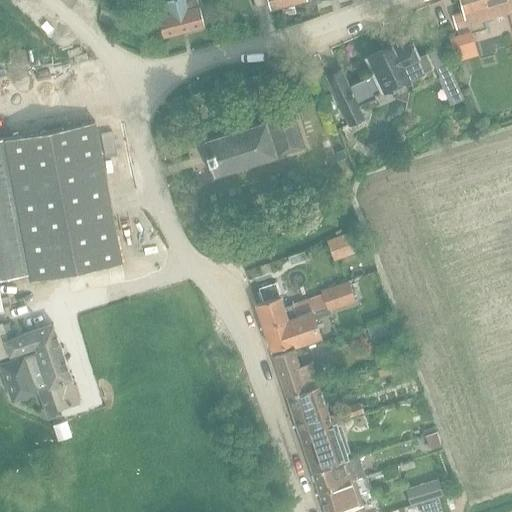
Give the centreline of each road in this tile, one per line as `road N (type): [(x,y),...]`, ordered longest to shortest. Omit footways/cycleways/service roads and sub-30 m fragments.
road 1 (residential): [(300,511),(242,338),(169,227),(135,118),(138,80)]
road 2 (residential): [(138,80),(392,0)]
road 3 (residential): [(138,80),(48,0)]
